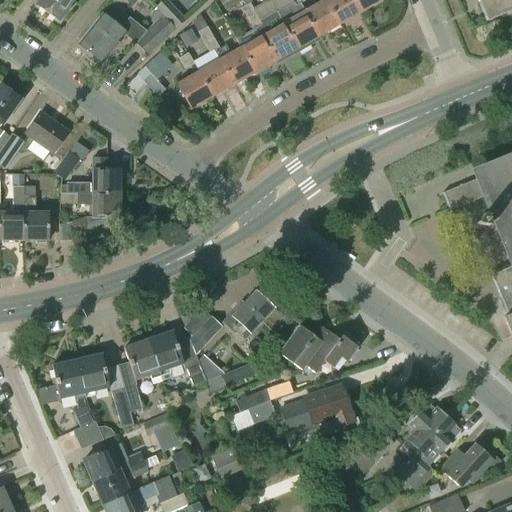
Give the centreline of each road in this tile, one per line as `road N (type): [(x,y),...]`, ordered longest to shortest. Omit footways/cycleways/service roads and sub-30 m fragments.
road 1 (residential): [(511,408),(256,213)]
road 2 (residential): [(186,167),(429,23)]
road 3 (secondary): [(0,311),(170,266),(256,213)]
road 4 (secondary): [(256,213),(355,145),(459,95)]
road 5 (residential): [(186,167),(39,69)]
road 6 (residential): [(68,511),(0,356)]
